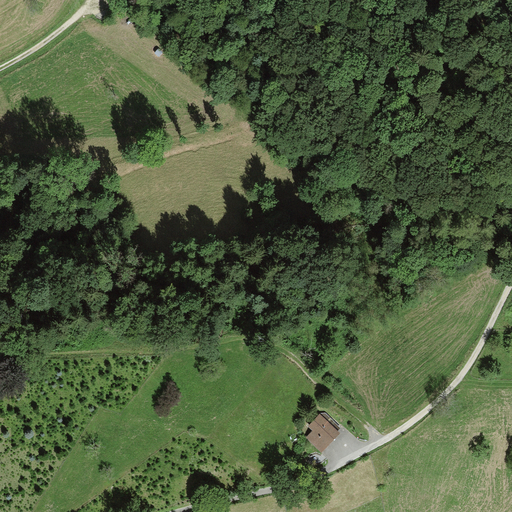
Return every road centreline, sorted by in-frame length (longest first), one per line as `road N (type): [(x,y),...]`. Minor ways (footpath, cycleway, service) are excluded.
road 1 (track): [(395,81),(325,89),(257,80),(150,0)]
road 2 (residential): [(180,511),(313,477),(390,434)]
road 3 (track): [(511,277),(470,361),(390,434)]
